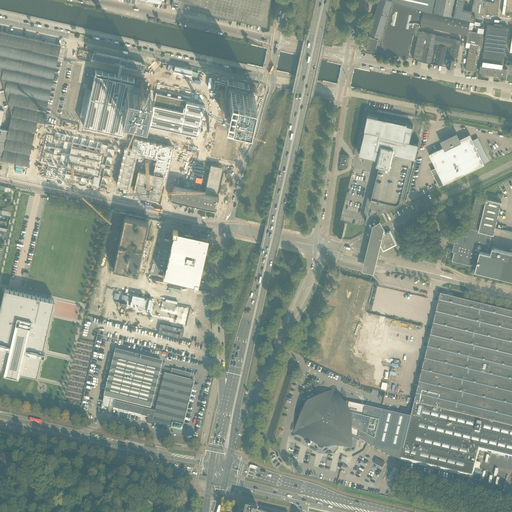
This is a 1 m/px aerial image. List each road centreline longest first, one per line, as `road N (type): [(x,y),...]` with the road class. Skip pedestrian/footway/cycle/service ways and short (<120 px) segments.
road 1 (primary): [(236,410),(327,0)]
road 2 (primary): [(319,0),(223,406)]
road 3 (tertiary): [(268,78),(0,21)]
road 4 (tertiary): [(225,227),(0,176)]
road 5 (secondary): [(0,423),(209,477)]
road 6 (unclassified): [(277,42),(91,0)]
road 7 (unclassified): [(511,164),(349,248)]
road 8 (tertiary): [(225,227),(223,406)]
road 9 (secondary): [(400,511),(228,466)]
road 10 (unclassified): [(511,124),(340,93)]
road 11 (unclassified): [(511,88),(347,57)]
road 12 (tertiary): [(268,78),(225,227)]
road 13 (tertiary): [(315,246),(340,93)]
